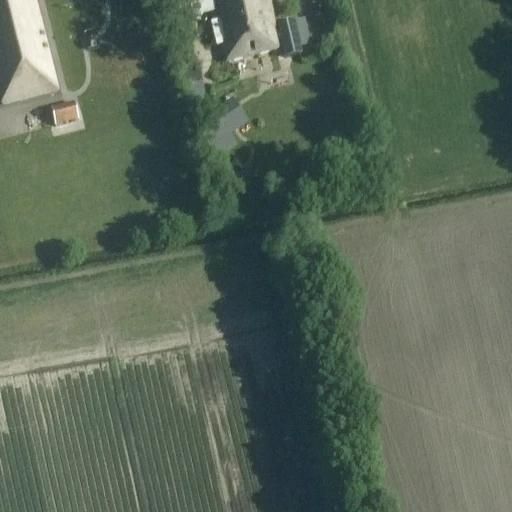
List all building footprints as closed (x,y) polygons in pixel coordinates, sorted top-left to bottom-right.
[(0,0),(0,90),(4,106),(57,92),(33,0),(0,0)] [(211,1),(217,23),(211,25),(216,48),(223,47),(227,62),(278,50),(274,33),(274,28),(267,0),(176,0),(179,10),(211,1)] [(278,27),(286,59),(302,55),(295,23),(278,27)] [(260,131),(296,125),(286,66),(250,72),(260,131)] [(206,99),(201,76),(188,78),(193,101),(206,99)] [(50,110),(55,128),(78,122),(74,104),(50,110)] [(198,128),(213,150),(235,135),(220,113),(198,128)]
